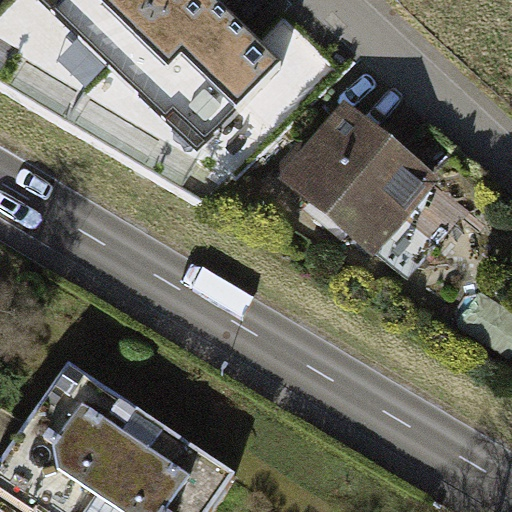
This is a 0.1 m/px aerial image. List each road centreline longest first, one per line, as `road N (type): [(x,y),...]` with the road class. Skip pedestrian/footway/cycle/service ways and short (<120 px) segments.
road 1 (secondary): [(0,178),(511,486)]
road 2 (residential): [(340,0),(511,161)]
